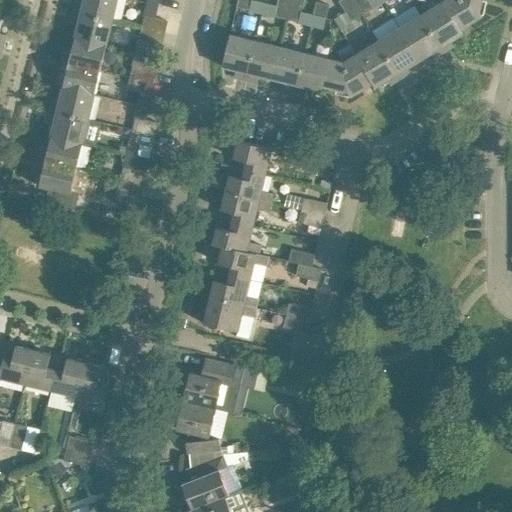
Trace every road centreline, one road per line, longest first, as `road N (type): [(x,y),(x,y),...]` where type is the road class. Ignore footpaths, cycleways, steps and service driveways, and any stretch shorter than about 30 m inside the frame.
road 1 (residential): [(139,511),(118,444),(183,179),(183,102)]
road 2 (residential): [(183,102),(228,97),(322,120),(319,136),(378,151),(472,94),(500,103)]
road 3 (residential): [(500,103),(494,270),(511,306)]
road 4 (unknown): [(308,339),(347,143)]
